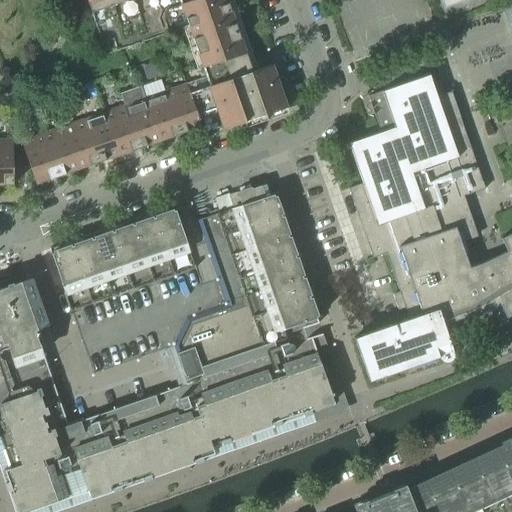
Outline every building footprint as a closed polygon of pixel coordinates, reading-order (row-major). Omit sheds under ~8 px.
[(231,78),(224,60),(236,56),(237,61),(247,57),(226,0),(86,0),(92,14),(93,14),(93,13),(129,0),(178,0),(187,25),(209,86),(189,93),(186,84),(21,141),(36,184),(199,128),(202,137),(286,107),(272,65),(252,71),(231,78)] [(93,14),(92,14),(106,53),(124,47),(140,41),(187,25),(178,0),(129,0),(93,13),(93,14)] [(511,4),(502,8),(511,35),(511,4)] [(159,75),(155,63),(143,67),(147,79),(159,75)] [(125,73),(127,80),(136,76),(133,69),(125,73)] [(511,233),(500,239),(506,252),(482,263),(469,268),(461,243),(474,238),(460,197),(485,189),(451,92),(437,97),(429,75),(368,96),(380,133),(348,144),(362,184),(348,189),(372,258),(386,254),(399,292),(392,295),(398,311),(404,308),(408,319),(354,338),(369,382),(393,373),(393,374),(402,371),(401,370),(438,358),(438,359),(439,360),(440,361),(442,362),(443,363),(445,363),(447,363),(448,362),(450,362),(451,361),(452,359),(453,358),(453,356),(453,355),(453,353),(444,325),(500,306),(506,319),(511,315),(511,233)] [(0,185),(13,185),(12,140),(0,140),(0,185)] [(0,426),(4,439),(8,448),(14,446),(21,465),(4,471),(8,483),(4,484),(7,493),(12,491),(18,511),(23,511),(66,498),(62,486),(69,484),(72,494),(89,488),(91,496),(112,489),(113,493),(122,490),(120,486),(142,478),(143,483),(152,480),(151,475),(193,460),(195,465),(203,462),(202,457),(214,453),(212,447),(221,443),(222,445),(231,442),(230,440),(272,426),(273,428),(282,425),(281,423),(303,415),(303,417),(312,414),(311,412),(313,411),(315,416),(346,406),(338,382),(316,319),(321,317),(317,308),(312,309),(305,286),(309,285),(303,267),(298,268),(290,246),(295,244),(289,226),(284,228),(276,205),(281,203),(278,193),(269,196),(265,185),(251,189),(249,185),(238,189),(240,193),(237,194),(237,196),(232,198),(231,196),(230,197),(234,208),(198,221),(205,242),(205,244),(189,250),(173,206),(163,209),(165,214),(142,222),(141,217),(123,223),(124,228),(102,236),(100,231),(82,238),(84,242),(61,250),(59,246),(49,249),(64,293),(110,277),(117,296),(152,284),(166,324),(155,328),(162,349),(173,345),(187,384),(111,410),(113,416),(104,419),(111,439),(102,442),(95,422),(94,422),(92,417),(67,426),(34,330),(44,327),(28,279),(0,288),(0,426)] [(461,511),(479,504),(503,492),(511,488),(511,442),(511,443),(511,444),(511,446),(408,494),(407,491),(396,495),(395,491),(364,503),(366,507),(356,511),(355,511),(461,511)] [(511,511),(511,488),(503,492),(479,504),(461,511),(511,511)]
